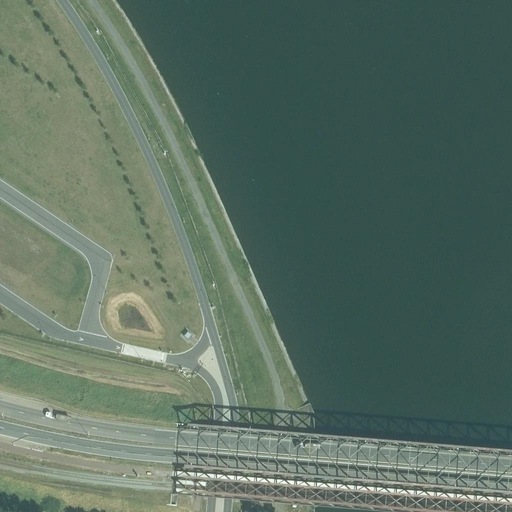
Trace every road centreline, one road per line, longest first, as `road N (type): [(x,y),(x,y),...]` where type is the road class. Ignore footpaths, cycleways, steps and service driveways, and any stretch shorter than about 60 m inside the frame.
road 1 (primary): [(511,469),(177,442),(0,410)]
road 2 (primary): [(0,431),(132,456),(511,487)]
